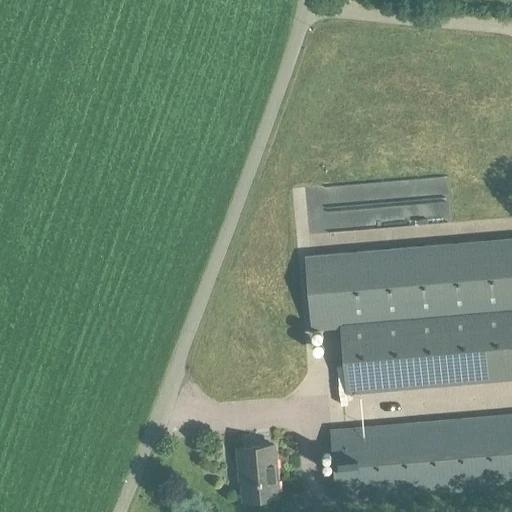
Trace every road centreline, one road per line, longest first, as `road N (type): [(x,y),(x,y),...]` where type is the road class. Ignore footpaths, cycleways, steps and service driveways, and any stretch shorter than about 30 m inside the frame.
road 1 (unclassified): [(119,511),(309,0)]
road 2 (track): [(511,29),(308,7)]
